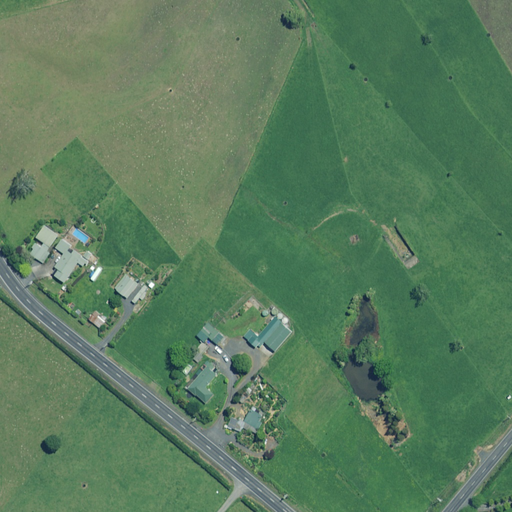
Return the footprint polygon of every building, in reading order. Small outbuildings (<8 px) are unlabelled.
[(59,235),(45,226),(37,238),(45,243),(42,247),(36,243),(29,253),(44,263),(50,254),(48,252),(59,235)] [(87,250),(84,253),(63,239),(57,248),(65,254),(56,267),(60,270),(56,276),(66,283),(79,263),(85,267),(94,255),(87,250)] [(127,274),(115,288),(125,296),(128,299),(139,284),(136,282),(127,274)] [(148,288),(142,284),(131,300),(136,304),(148,288)] [(274,307),(270,312),(285,325),(289,320),(274,307)] [(246,313),(243,310),(234,317),(237,321),(246,313)] [(93,315),(90,312),(87,317),(100,328),(105,321),(95,313),(93,315)] [(250,330),(244,337),(257,348),(258,346),(261,348),(265,343),(276,352),(292,332),(274,318),(259,337),(250,330)] [(220,333),(208,323),(205,327),(201,324),(198,328),(213,340),(220,333)] [(210,346),(204,341),(196,349),(203,355),(210,346)] [(217,375),(207,367),(189,389),(206,404),(214,394),(206,388),(217,375)] [(243,428),(256,434),(266,413),(251,406),(243,423),(232,418),(228,426),(241,432),(243,428)]
